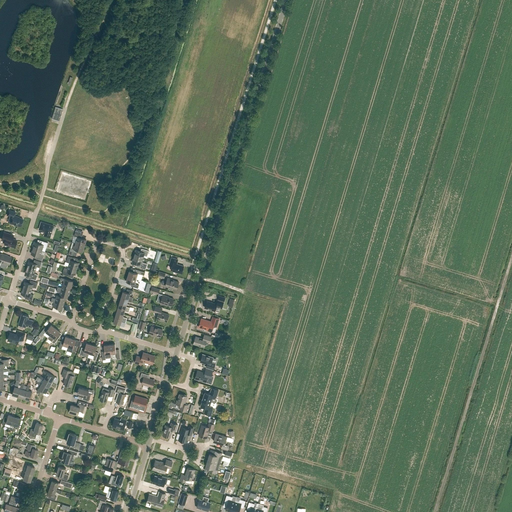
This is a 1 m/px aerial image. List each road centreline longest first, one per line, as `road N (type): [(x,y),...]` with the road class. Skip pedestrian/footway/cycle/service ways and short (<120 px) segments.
road 1 (tertiary): [(176,353),(286,0)]
road 2 (residential): [(100,330),(121,260),(113,245),(95,247),(72,321)]
road 3 (residential): [(8,300),(46,171)]
